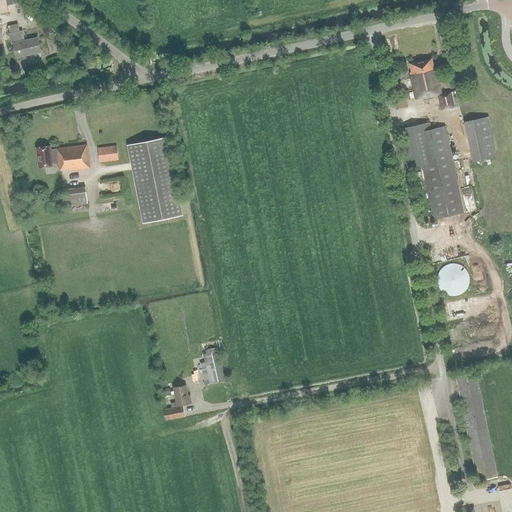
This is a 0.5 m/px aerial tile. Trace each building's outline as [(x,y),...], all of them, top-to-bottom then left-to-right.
[(11,44),(13,43),(16,58),(40,52),(37,38),(21,41),(19,31),(17,24),(8,26),(9,34),(8,34),(11,44)] [(441,110),(458,106),(455,91),(441,94),(436,70),(433,70),(430,59),(409,63),(411,72),(410,72),(416,99),(423,98),(423,99),(438,96),(441,110)] [(464,122),(466,131),(490,126),(488,117),(464,122)] [(433,219),(463,213),(444,126),(430,129),(428,122),(413,125),(433,219)] [(181,214),(165,137),(126,145),(142,222),(181,214)] [(86,145),(56,149),(50,150),(50,146),(36,148),(39,168),(53,166),(52,164),(58,163),(59,170),(68,169),(68,171),(89,168),(86,145)] [(100,162),(117,160),(116,146),(98,148),(100,162)] [(87,203),(85,187),(65,190),(68,206),(87,203)] [(457,264),(453,264),(450,264),(446,266),(443,268),(440,270),(439,274),(438,277),(437,281),(438,284),(440,288),(442,291),(445,293),(448,295),(452,296),(455,296),(459,295),(462,293),(465,291),(467,288),(469,284),(469,281),(469,277),(468,273),(466,270),(463,268),(460,266),(457,264)] [(203,354),(204,362),(200,363),(205,385),(224,381),(217,347),(204,350),(205,354),(203,354)] [(478,480),(497,476),(476,373),(457,377),(478,480)] [(176,403),(171,404),(171,408),(164,409),(167,420),(185,417),(182,405),(192,403),(190,394),(188,394),(186,384),(177,386),(178,390),(174,391),(176,403)]
